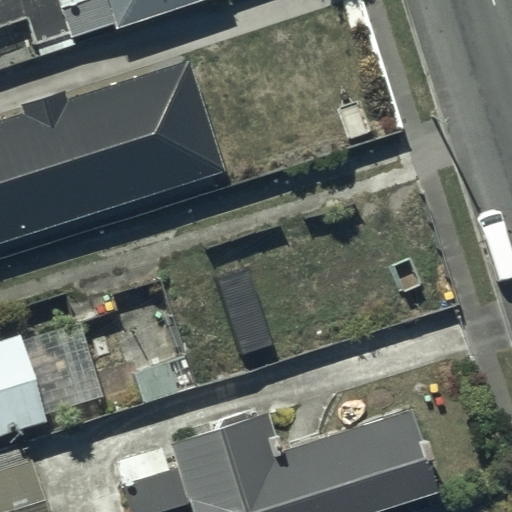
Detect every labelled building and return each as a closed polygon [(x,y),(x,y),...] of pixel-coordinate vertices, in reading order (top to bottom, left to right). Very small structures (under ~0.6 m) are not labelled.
[(47,0),(60,37),(100,23),(103,29),(185,0),(47,0)] [(5,105),(7,111),(0,113),(0,236),(213,169),(177,57),(54,96),(52,90),(5,105)] [(373,222),(224,267),(251,359),(400,314),(373,222)] [(0,430),(36,420),(9,333),(0,336),(0,430)] [(184,354),(124,372),(133,402),(193,383),(184,354)] [(269,452),(255,412),(100,464),(116,511),(146,511),(172,503),(174,511),(355,511),(424,489),(397,409),(269,452)] [(0,511),(40,511),(19,444),(0,450),(0,511)]
